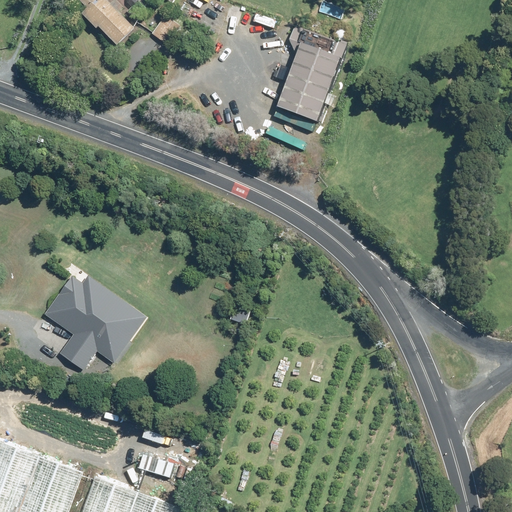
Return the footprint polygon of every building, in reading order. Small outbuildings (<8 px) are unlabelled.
[(144,29),(115,0),(85,0),(96,10),(90,15),(105,31),(108,28),(125,47),(144,29)] [(231,1),(229,0),(184,0),(178,11),(213,31),(231,1)] [(186,28),(169,15),(156,32),(173,45),(186,28)] [(288,40),(293,49),(273,107),(321,124),(349,46),(293,26),(288,40)] [(145,319),(85,276),(79,284),(68,276),(41,314),(70,335),(57,352),(82,370),(95,352),(113,365),(145,319)] [(165,511),(0,453),(0,511),(165,511)] [(175,464),(141,454),(137,468),(171,478),(175,464)]
